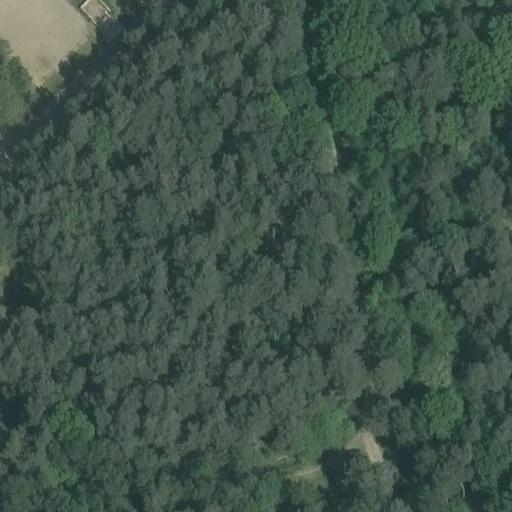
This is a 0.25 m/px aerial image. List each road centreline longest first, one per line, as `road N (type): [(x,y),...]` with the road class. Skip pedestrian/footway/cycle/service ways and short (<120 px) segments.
road 1 (track): [(299,0),(379,355),(385,457),(407,511)]
road 2 (track): [(385,457),(131,511)]
road 3 (unclassified): [(178,0),(0,169)]
road 4 (track): [(385,457),(511,434)]
